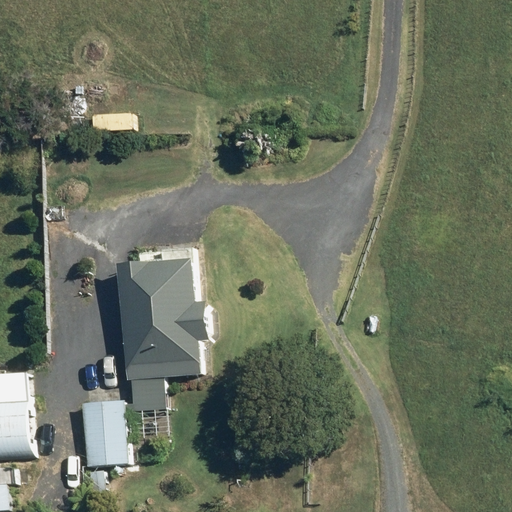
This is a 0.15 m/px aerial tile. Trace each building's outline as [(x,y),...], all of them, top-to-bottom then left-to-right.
[(254,222),(261,229),(266,224),(259,217),(254,222)] [(139,377),(141,409),(174,407),(173,375),(213,371),(211,337),(223,336),(220,297),(210,297),(207,254),(131,259),(137,377),(139,377)] [(0,371),(0,459),(39,457),(36,370),(0,371)] [(90,401),(95,464),(137,462),(133,398),(90,401)] [(141,446),(142,461),(168,459),(167,445),(141,446)] [(0,509),(18,509),(17,482),(25,482),(25,465),(0,465),(0,509)]
